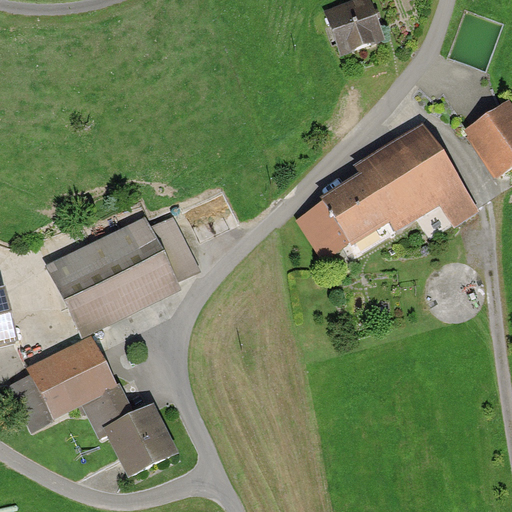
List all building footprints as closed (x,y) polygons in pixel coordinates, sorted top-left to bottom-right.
[(321,16),(336,61),(376,48),(361,3),(321,16)] [(511,122),(504,109),(459,137),(491,189),(511,175),(511,122)] [(384,231),(389,239),(433,212),(447,236),(473,221),(420,133),(350,175),(355,183),(291,222),(321,270),(384,231)] [(45,279),(77,343),(198,283),(166,219),(45,279)] [(0,352),(8,350),(0,315),(0,352)] [(21,379),(46,428),(76,413),(110,396),(86,347),(21,379)] [(123,422),(110,396),(76,413),(89,438),(97,435),(123,422)] [(146,410),(123,422),(97,435),(123,486),(172,462),(146,410)]
